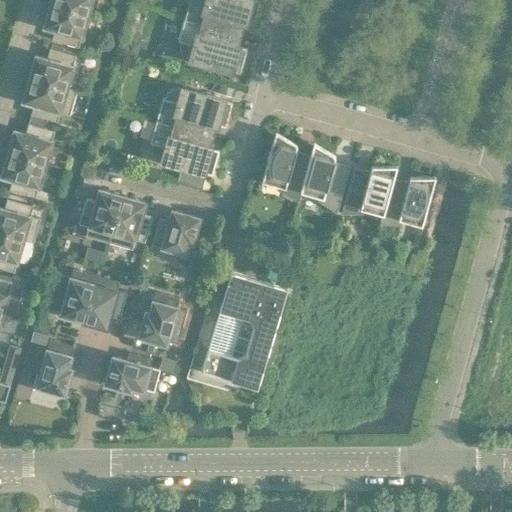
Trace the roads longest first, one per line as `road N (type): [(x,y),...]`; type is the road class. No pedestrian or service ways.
road 1 (residential): [(431,461),(511,174)]
road 2 (residential): [(425,141),(261,96)]
road 3 (residential): [(425,141),(466,0)]
road 4 (unclassified): [(205,461),(351,461)]
road 5 (unclassified): [(77,463),(205,461)]
road 6 (residential): [(0,119),(33,0)]
